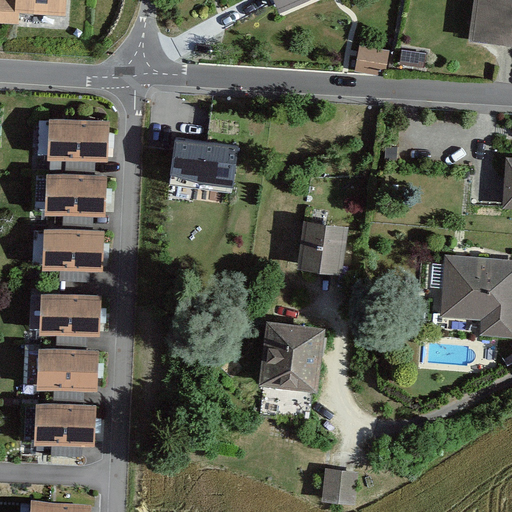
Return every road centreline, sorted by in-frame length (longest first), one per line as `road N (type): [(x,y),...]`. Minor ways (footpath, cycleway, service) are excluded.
road 1 (residential): [(116,511),(137,71)]
road 2 (residential): [(137,71),(511,93)]
road 3 (residential): [(0,65),(137,71)]
